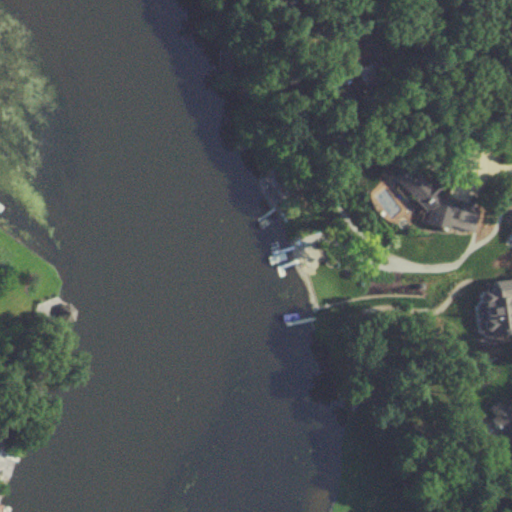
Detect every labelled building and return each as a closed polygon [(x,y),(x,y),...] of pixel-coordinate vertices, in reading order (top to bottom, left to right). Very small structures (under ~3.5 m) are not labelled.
[(317,62),(328,89),(355,78),(351,70),(368,63),(360,43),(317,62)] [(426,212),(424,221),(472,233),(477,214),(466,203),(436,196),(438,187),(430,185),(415,171),(410,176),(403,174),(397,169),(392,174),(391,179),(426,212)] [(69,321),(68,304),(41,307),(42,323),(69,321)] [(488,330),(509,330),(509,315),(487,316),(488,330)] [(483,409),(505,450),(511,445),(511,406),(511,405),(502,410),(497,401),(483,409)]
